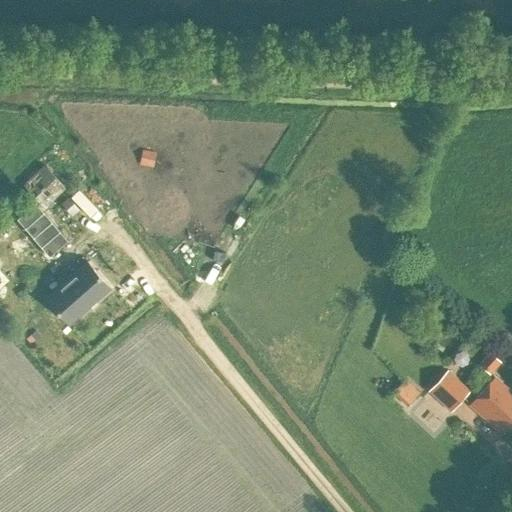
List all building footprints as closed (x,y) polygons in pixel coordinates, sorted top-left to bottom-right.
[(42,202),(21,216),(49,258),(70,244),(42,202)] [(0,213),(0,234),(10,227),(0,213)] [(64,283),(46,299),(47,301),(68,325),(111,289),(88,263),(64,283)] [(488,351),(477,365),(489,374),(500,361),(488,351)] [(449,411),(463,398),(441,377),(427,390),(449,411)] [(511,393),(494,377),(470,404),(501,432),(507,425),(511,429),(511,427),(511,393)] [(419,393),(405,380),(393,393),(407,406),(419,393)]
